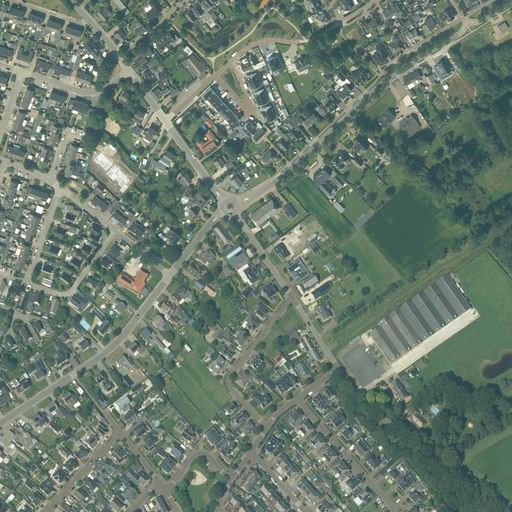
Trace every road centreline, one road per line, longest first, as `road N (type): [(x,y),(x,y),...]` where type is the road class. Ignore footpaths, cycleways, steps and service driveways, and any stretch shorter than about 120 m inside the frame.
road 1 (tertiary): [(267,187),(374,88),(466,23)]
road 2 (tertiary): [(0,422),(113,345),(170,275)]
road 3 (unclassified): [(467,511),(477,489),(363,407),(338,369)]
road 4 (residential): [(266,428),(227,379),(292,298)]
road 5 (residential): [(393,511),(297,398)]
road 6 (residential): [(116,230),(67,293),(25,283)]
